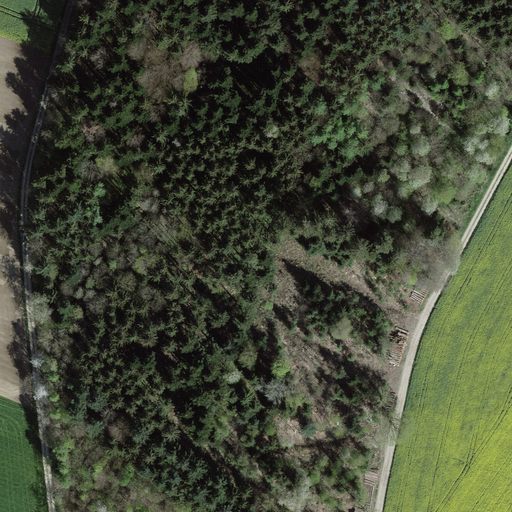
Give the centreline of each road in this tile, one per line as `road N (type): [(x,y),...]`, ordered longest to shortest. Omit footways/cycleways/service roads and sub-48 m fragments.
road 1 (track): [(54,511),(28,172),(75,0)]
road 2 (track): [(378,511),(422,321),(511,147)]
